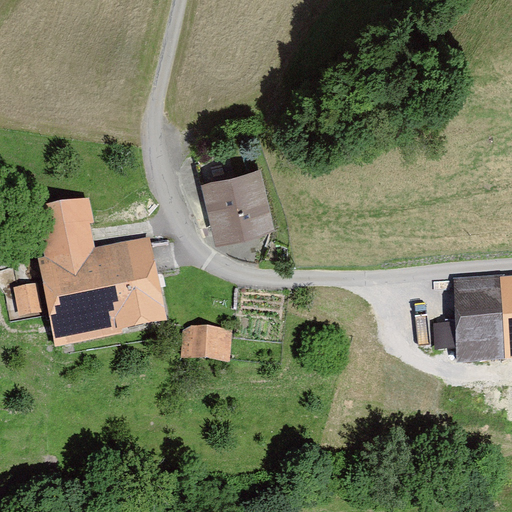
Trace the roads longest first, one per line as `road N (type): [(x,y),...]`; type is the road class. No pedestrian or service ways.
road 1 (track): [(179,0),(156,102),(154,154),(175,215),(211,263),(283,278),(511,266)]
road 2 (track): [(400,0),(305,85),(154,154)]
